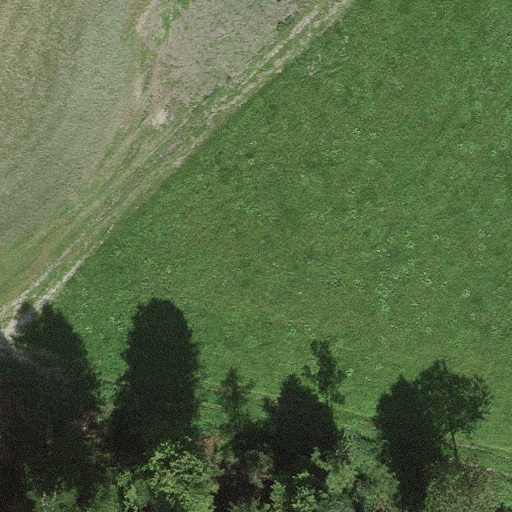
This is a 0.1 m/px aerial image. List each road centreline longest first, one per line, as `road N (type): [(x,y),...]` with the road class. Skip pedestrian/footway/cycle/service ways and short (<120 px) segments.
road 1 (track): [(10,321),(88,357),(511,465)]
road 2 (track): [(0,328),(110,234),(331,0)]
